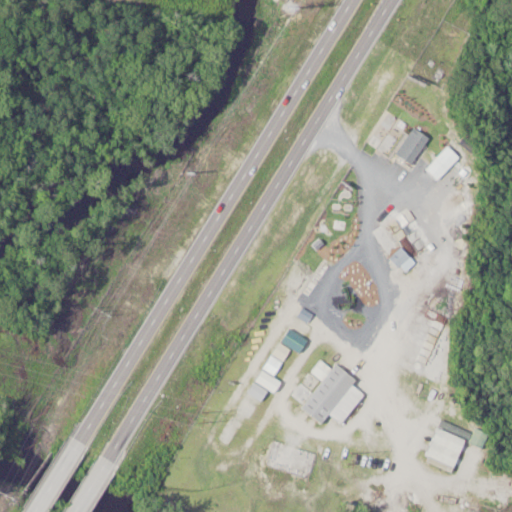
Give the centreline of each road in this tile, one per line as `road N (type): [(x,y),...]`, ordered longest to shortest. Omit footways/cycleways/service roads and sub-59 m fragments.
road 1 (trunk): [(107,464),(385,0)]
road 2 (trunk): [(350,0),(79,445)]
